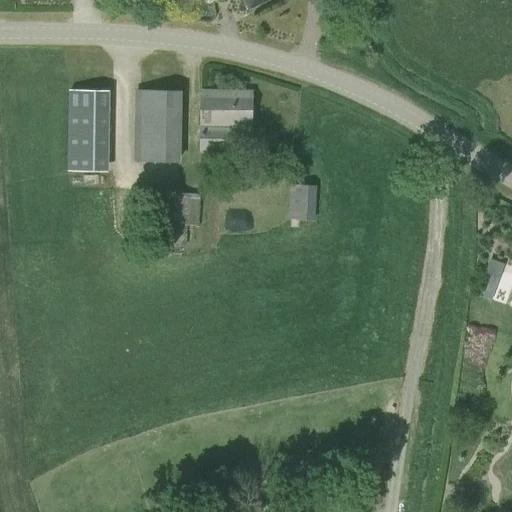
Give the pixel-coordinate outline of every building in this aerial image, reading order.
[(244,0),(250,10),(268,0),(244,0)] [(106,91),(70,90),(69,172),(105,172),(106,91)] [(136,163),(183,164),(184,92),(137,91),(136,163)] [(252,92),(202,91),(201,127),(201,151),(232,151),(233,127),(251,128),(252,92)] [(315,221),(317,186),(290,185),(287,220),(315,221)] [(200,194),(155,192),(152,244),(186,247),(186,243),(197,244),(200,194)] [(488,274),(482,296),(491,299),(498,277),(503,264),(489,258),(484,272),(488,274)] [(456,401),(454,416),(466,418),(468,403),(456,401)]
